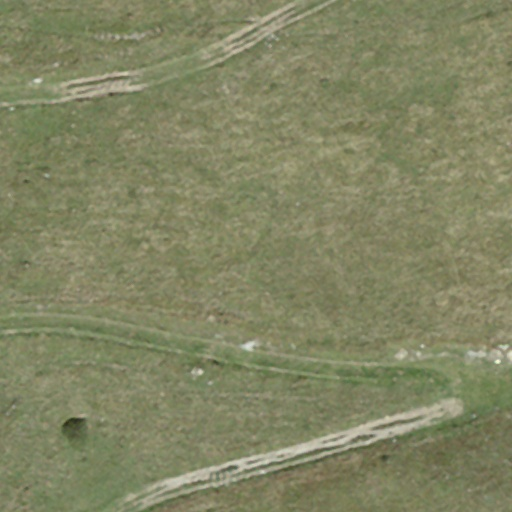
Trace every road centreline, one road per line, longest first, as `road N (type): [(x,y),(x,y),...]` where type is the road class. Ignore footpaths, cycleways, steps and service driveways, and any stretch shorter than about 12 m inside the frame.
road 1 (track): [(504,401),(0,328)]
road 2 (track): [(165,511),(504,401)]
road 3 (track): [(0,101),(172,72),(324,0)]
